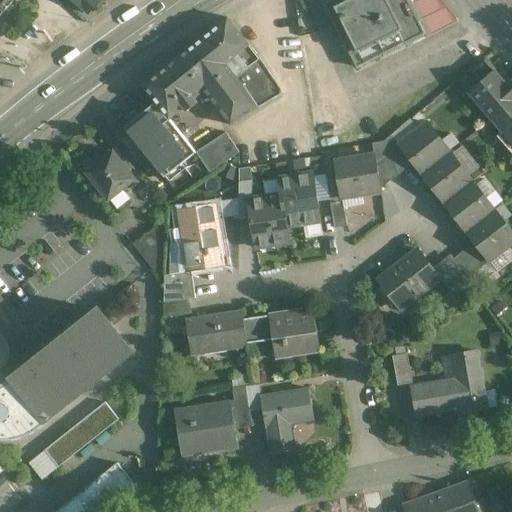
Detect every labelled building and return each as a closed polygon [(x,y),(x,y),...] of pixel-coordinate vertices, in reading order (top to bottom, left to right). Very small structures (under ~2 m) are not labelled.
[(72,0),(83,10),(84,9),(90,15),(101,4),(97,0),(72,0)] [(408,0),(347,0),(335,6),(355,45),(348,48),(358,67),(425,33),(408,0)] [(228,18),(178,57),(208,96),(231,126),(281,96),(284,94),(259,57),(228,18)] [(178,57),(143,86),(156,103),(170,120),(184,108),(187,112),(208,96),(178,57)] [(511,102),(511,90),(484,58),(452,85),(468,104),(474,99),(491,120),(511,102)] [(511,102),(491,120),(502,133),(511,125),(511,102)] [(170,120),(156,103),(125,128),(165,178),(196,153),(170,120)] [(450,152),(428,123),(400,145),(414,164),(422,174),(450,152)] [(511,125),(502,133),(496,138),(511,156),(511,125)] [(226,133),(196,153),(210,173),(240,153),(226,133)] [(414,164),(400,145),(390,153),(400,175),(414,164)] [(135,179),(114,153),(113,154),(110,153),(107,152),(105,153),(103,155),(101,157),(101,160),(102,163),(89,173),(110,199),(135,179)] [(450,152),(422,174),(445,203),(473,182),(450,152)] [(390,153),(376,163),(381,189),(400,175),(390,153)] [(375,156),(335,162),(341,198),(381,191),(381,189),(376,163),(375,156)] [(313,174),(279,179),(281,195),(282,195),(287,227),(288,226),(321,221),(313,174)] [(252,181),(239,183),(239,196),(252,194),(252,181)] [(495,211),(473,182),(445,203),(467,233),(495,211)] [(252,194),(239,196),(239,220),(251,218),(251,200),(252,200),(252,194)] [(252,200),(251,200),(251,218),(256,248),(290,242),(288,226),(287,227),(282,195),(281,195),(252,200)] [(343,201),(330,204),(334,228),(347,226),(343,201)] [(211,205),(178,210),(188,271),(223,265),(219,239),(217,239),(211,205)] [(511,232),(495,211),(467,233),(475,243),(490,262),(511,244),(511,232)] [(475,243),(454,259),(462,269),(469,278),(490,262),(475,243)] [(419,250),(379,281),(401,309),(441,279),(419,250)] [(490,262),(469,278),(476,287),(497,271),(490,262)] [(462,269),(444,284),(458,301),(476,287),(469,278),(462,269)] [(186,287),(164,291),(164,304),(188,300),(186,287)] [(188,300),(164,304),(164,319),(190,315),(188,300)] [(312,308),(279,313),(280,315),(257,318),(260,341),(272,339),(276,360),(312,354),(309,334),(316,333),(312,308)] [(99,310),(14,378),(13,376),(7,382),(0,373),(0,367),(1,367),(6,362),(6,361),(8,354),(8,347),(4,340),(0,336),(0,335),(0,434),(16,434),(18,434),(32,428),(35,426),(46,418),(131,350),(99,310)] [(243,311),(185,320),(191,353),(226,347),(227,350),(248,347),(248,343),(244,320),(243,311)] [(257,318),(244,320),(248,343),(260,341),(257,318)] [(478,353),(457,358),(461,381),(412,389),(417,416),(455,411),(455,408),(460,407),(461,414),(487,410),(478,353)] [(408,356),(394,358),(398,387),(412,384),(408,356)] [(262,396),(261,396),(263,410),(264,415),(266,428),(267,428),(271,454),(295,450),(291,424),(314,421),(308,388),(262,396)] [(251,414),(238,416),(236,400),(230,401),(235,430),(253,427),(252,417),(251,414)] [(230,401),(175,410),(175,411),(182,452),(212,448),(213,453),(238,449),(235,430),(230,401)] [(105,403),(45,451),(59,468),(119,420),(105,403)] [(118,464),(57,511),(106,511),(137,488),(118,464)] [(507,511),(498,473),(466,482),(466,484),(450,489),(457,511),(507,511)] [(457,511),(450,489),(434,495),(407,505),(409,511),(457,511)]
